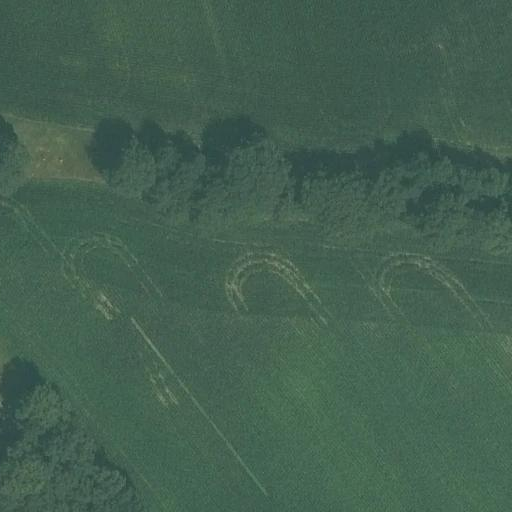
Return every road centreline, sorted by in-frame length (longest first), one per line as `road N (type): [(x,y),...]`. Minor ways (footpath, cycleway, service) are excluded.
road 1 (track): [(511,205),(0,126)]
road 2 (track): [(0,412),(77,511)]
